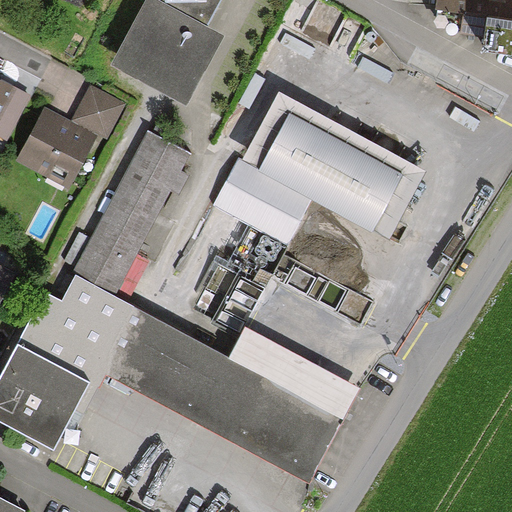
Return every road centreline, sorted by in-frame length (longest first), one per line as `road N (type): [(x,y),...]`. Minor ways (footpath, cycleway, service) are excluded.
road 1 (unknown): [(192,204),(270,74),(283,59),(303,54),(488,135),(413,270),(409,311),(426,365)]
road 2 (residential): [(511,229),(333,511)]
road 3 (unknown): [(304,511),(117,407)]
road 4 (residential): [(511,84),(350,0)]
